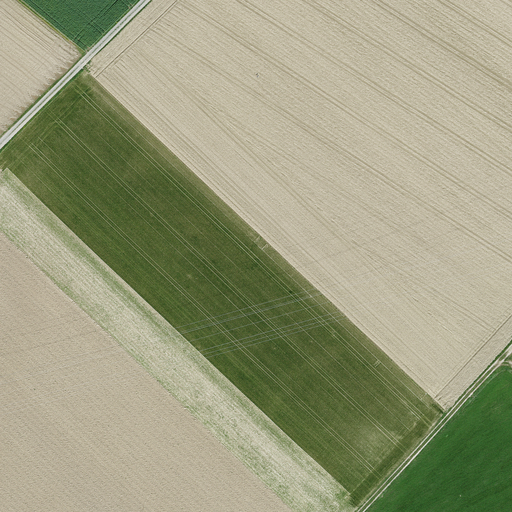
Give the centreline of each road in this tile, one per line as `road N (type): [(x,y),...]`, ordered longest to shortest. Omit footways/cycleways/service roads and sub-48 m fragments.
road 1 (track): [(360,511),(511,350)]
road 2 (track): [(141,0),(0,138)]
